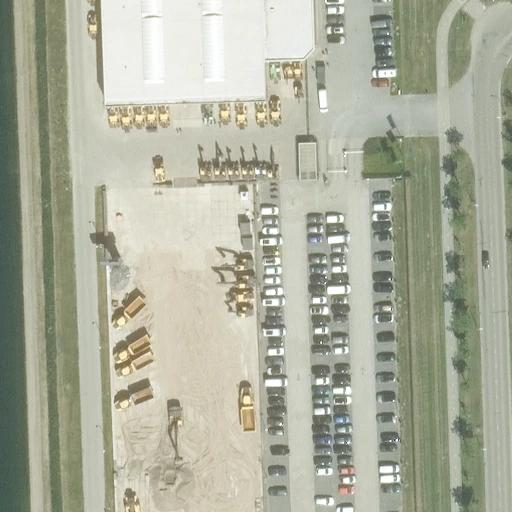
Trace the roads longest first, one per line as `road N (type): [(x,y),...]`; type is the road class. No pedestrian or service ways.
road 1 (unknown): [(98,511),(75,0)]
road 2 (tertiary): [(499,511),(485,79),(499,31)]
